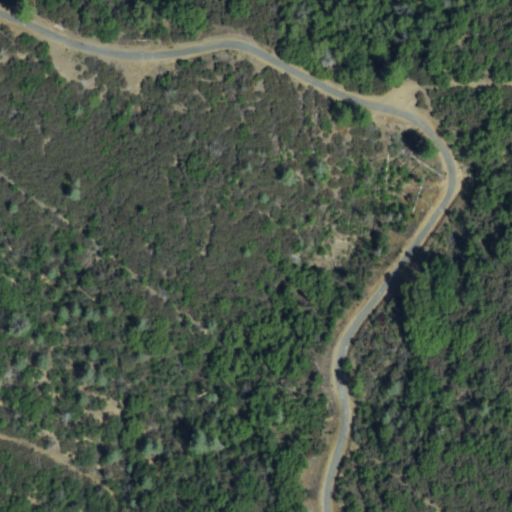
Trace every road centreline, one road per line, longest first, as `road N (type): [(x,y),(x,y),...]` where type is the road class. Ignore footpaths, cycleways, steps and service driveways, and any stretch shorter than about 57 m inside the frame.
road 1 (residential): [(334,511),(351,412),(348,349),(450,209),(464,178),(452,142),(413,113),(358,97),(244,38),(154,47),(100,39),(0,3)]
road 2 (track): [(0,432),(40,442),(98,477),(126,511)]
